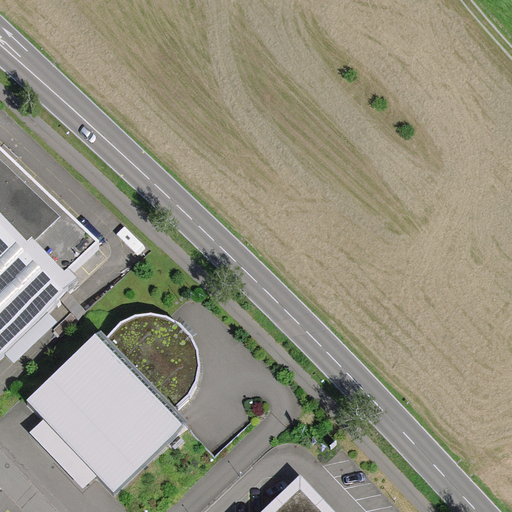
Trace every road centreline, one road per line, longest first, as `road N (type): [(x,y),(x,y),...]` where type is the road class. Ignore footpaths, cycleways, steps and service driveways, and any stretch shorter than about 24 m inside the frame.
road 1 (secondary): [(0,40),(336,356),(478,511)]
road 2 (track): [(0,86),(314,373),(445,511)]
